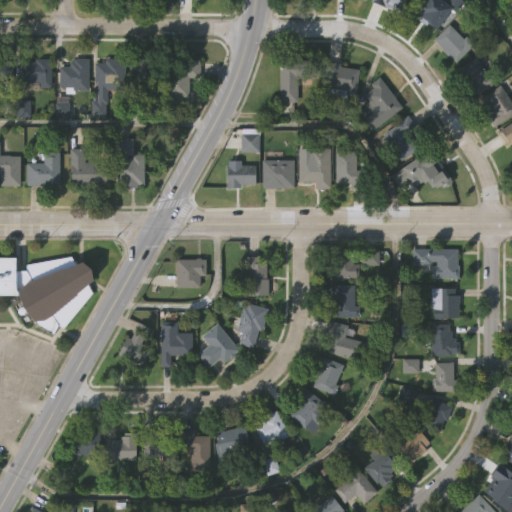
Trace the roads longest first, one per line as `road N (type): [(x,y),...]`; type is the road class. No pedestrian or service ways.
road 1 (residential): [(402,511),(474,441),(490,381),(488,181),(445,108),(390,47),(353,33),(251,31)]
road 2 (tertiary): [(0,508),(222,107),(256,0)]
road 3 (tertiary): [(0,223),(511,222)]
road 4 (residential): [(62,398),(214,398),(257,387),(282,362),(296,331),(301,222)]
road 5 (residential): [(0,25),(251,31)]
